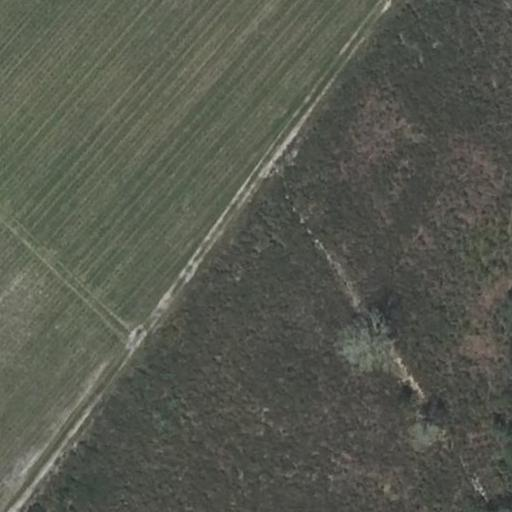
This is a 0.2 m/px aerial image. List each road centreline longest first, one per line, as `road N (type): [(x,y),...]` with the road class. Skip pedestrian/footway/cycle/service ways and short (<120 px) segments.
road 1 (track): [(399,0),(11,511)]
road 2 (track): [(0,211),(141,347)]
